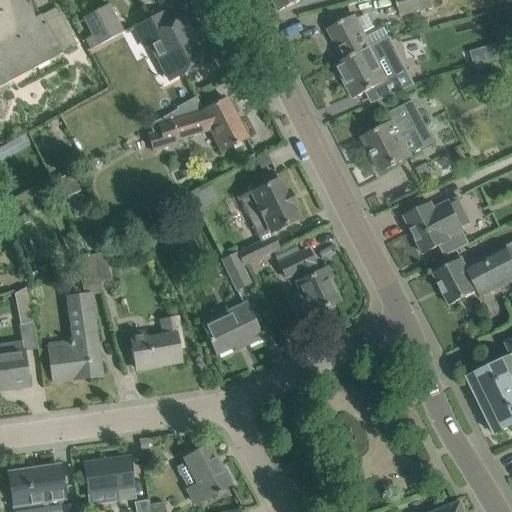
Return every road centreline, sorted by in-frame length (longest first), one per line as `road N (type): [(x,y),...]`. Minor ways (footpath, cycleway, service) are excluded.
road 1 (tertiary): [(404,320),(242,0)]
road 2 (residential): [(0,438),(229,405)]
road 3 (tertiary): [(497,511),(444,422),(404,320)]
road 4 (residential): [(229,405),(404,320)]
road 5 (residential): [(284,511),(229,405)]
